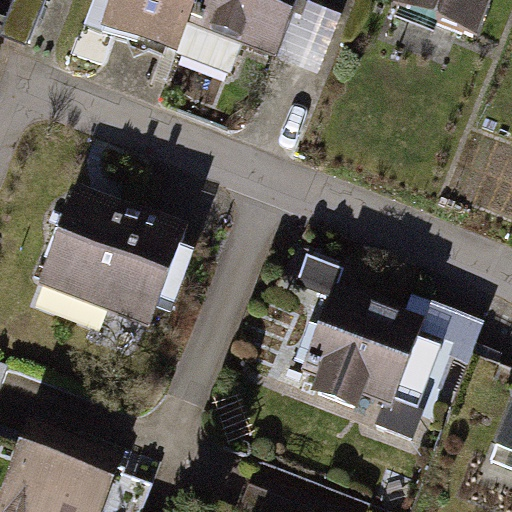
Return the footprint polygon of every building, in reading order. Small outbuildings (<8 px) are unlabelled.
[(15,0),(3,32),(31,43),(47,0),(15,0)] [(127,0),(145,37),(178,50),(196,0),(127,0)] [(196,0),(178,50),(176,56),(224,74),(232,71),(243,44),(277,57),(299,0),(196,0)] [(341,17),(299,0),(277,57),(319,74),(341,17)] [(401,0),(398,8),(473,38),(488,0),(401,0)] [(185,236),(75,194),(46,270),(79,282),(77,287),(154,317),(185,236)] [(338,273),(306,261),(303,280),(335,292),(338,273)] [(460,344),(334,296),(305,371),(326,379),(321,394),(354,407),(360,391),(396,405),(385,433),(411,443),(422,416),(431,419),(460,344)] [(146,354),(108,340),(98,363),(121,372),(116,386),(131,392),(146,354)] [(500,364),(472,354),(450,411),(478,422),(500,364)] [(0,362),(0,388),(9,366),(0,362)] [(511,412),(499,445),(511,449),(511,412)] [(31,433),(0,510),(0,511),(98,511),(116,467),(31,433)] [(258,489),(249,511),(313,511),(314,511),(258,489)]
